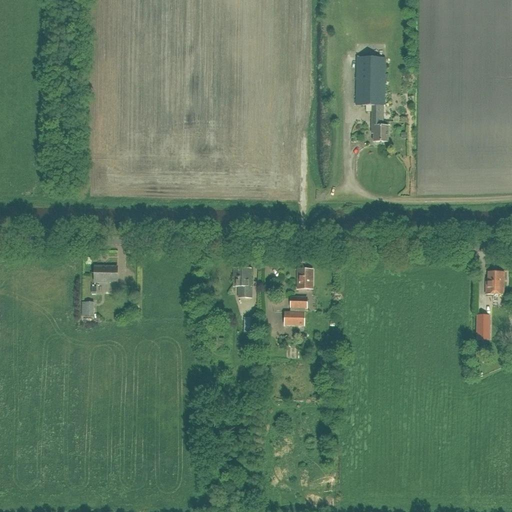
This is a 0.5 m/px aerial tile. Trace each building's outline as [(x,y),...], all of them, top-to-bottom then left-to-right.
[(385,59),(356,58),(355,106),(372,106),(371,134),(373,134),(373,143),(387,143),(388,127),(378,127),(378,120),(384,120),(385,59)] [(117,268),(94,267),(94,282),(117,283),(117,268)] [(251,270),(233,269),(233,287),(238,287),(238,299),(251,299),(251,287),(251,270)] [(312,270),(297,270),(297,289),(312,290),(312,270)] [(504,273),(487,272),(487,282),(485,282),(485,295),(503,295),(504,273)] [(306,298),(288,298),(288,309),(306,310),(306,298)] [(92,303),(84,303),(83,317),(92,317),(92,303)] [(303,313),(283,312),(282,326),(302,327),(303,313)] [(487,316),(474,316),(474,340),(487,341),(487,316)] [(254,319),(244,319),(243,335),(254,335),(254,319)]
